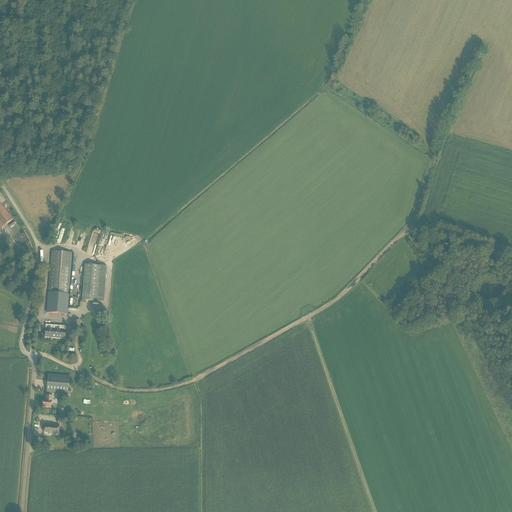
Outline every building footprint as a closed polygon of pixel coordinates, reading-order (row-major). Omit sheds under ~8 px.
[(14,220),(1,203),(0,203),(0,227),(1,229),(14,220)] [(68,295),(72,253),(52,252),(47,313),(67,315),(68,295)] [(103,302),(106,267),(85,265),(82,301),(103,302)] [(56,326),(46,325),(45,338),(55,339),(62,333),(56,330),(56,326)] [(62,333),(55,339),(65,339),(66,327),(56,326),(56,330),(62,333)] [(42,407),(47,408),(51,408),(52,394),(68,395),(69,377),(48,375),(46,394),(46,401),(43,401),(42,407)] [(59,427),(49,426),(44,426),(44,433),(48,433),(48,434),(58,435),(59,427)]
